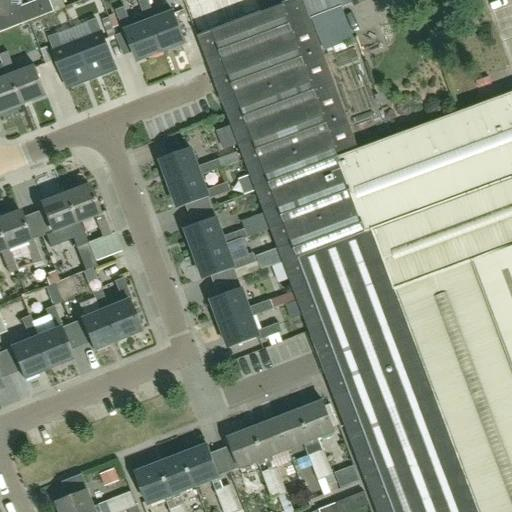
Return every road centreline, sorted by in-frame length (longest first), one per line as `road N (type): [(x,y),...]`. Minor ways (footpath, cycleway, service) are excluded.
road 1 (residential): [(177,360),(180,330),(101,130)]
road 2 (residential): [(0,430),(177,360)]
road 3 (unknown): [(370,349),(417,511)]
road 4 (residential): [(312,365),(206,406),(177,360)]
